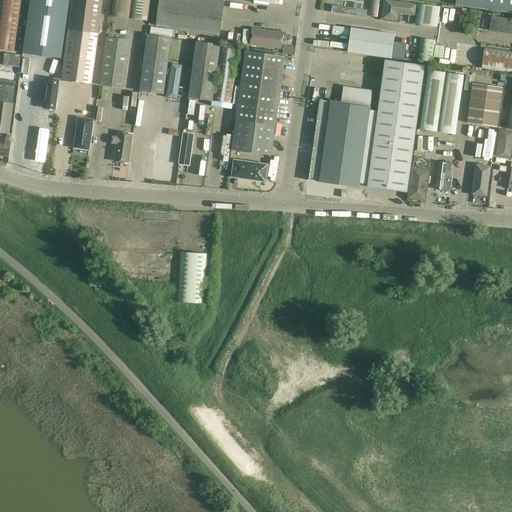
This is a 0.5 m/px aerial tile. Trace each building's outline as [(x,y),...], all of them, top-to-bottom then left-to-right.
[(0,0),(0,49),(7,51),(16,52),(22,0),(0,0)] [(30,0),(23,54),(61,59),(69,0),(30,0)] [(72,0),(61,80),(72,82),(92,84),(103,0),(72,0)] [(113,0),(111,16),(148,21),(150,0),(113,0)] [(159,0),(156,25),(220,34),(224,0),(159,0)] [(370,0),(368,16),(379,18),(381,0),(370,0)] [(417,4),(389,0),(385,0),(383,19),(400,21),(401,13),(416,15),(417,4)] [(511,0),(456,0),(456,4),(511,12),(511,0)] [(362,4),(354,3),(353,8),(334,6),(333,13),(365,17),(366,10),(361,9),(362,4)] [(418,4),(417,14),(415,24),(437,27),(440,7),(418,4)] [(511,35),(511,20),(492,18),(490,32),(511,35)] [(250,45),(282,49),(284,31),(253,27),(250,45)] [(351,28),(348,52),(391,59),(395,34),(351,28)] [(146,36),(139,91),(164,94),(171,39),(146,36)] [(106,38),(101,75),(100,85),(124,89),(130,41),(106,38)] [(435,41),(420,39),(419,45),(417,60),(432,63),(435,41)] [(196,43),(190,88),(188,98),(212,101),(220,46),(196,43)] [(214,101),(232,104),(239,50),(221,48),(214,101)] [(481,69),(511,74),(511,70),(511,52),(484,49),(481,69)] [(245,51),(231,150),(271,156),(285,57),(245,51)] [(370,110),(370,108),(323,101),(323,100),(320,100),(320,101),(309,180),(308,180),(359,188),(360,184),(368,185),(367,187),(407,193),(425,66),(385,60),(378,111),(370,110)] [(10,66),(10,75),(25,76),(25,67),(10,66)] [(426,71),(420,120),(419,130),(455,135),(463,75),(426,71)] [(0,132),(8,134),(12,104),(16,82),(0,79),(0,132)] [(473,83),(469,113),(467,123),(497,127),(498,118),(503,87),(473,83)] [(111,124),(112,110),(104,109),(104,124),(111,124)] [(44,110),(40,140),(50,141),(54,112),(44,110)] [(74,148),(89,150),(93,120),(78,118),(74,148)] [(176,126),(175,132),(185,134),(186,127),(176,126)] [(511,132),(501,130),(497,156),(511,159),(511,154),(511,153),(511,132)] [(117,145),(116,151),(114,161),(129,163),(133,132),(119,131),(118,137),(112,136),(111,144),(117,145)] [(155,151),(153,163),(167,165),(171,140),(158,138),(157,144),(150,143),(149,150),(155,151)] [(15,152),(17,140),(9,139),(7,150),(15,152)] [(254,181),(265,182),(268,165),(234,160),(232,175),(254,178),(254,181)] [(439,163),(436,189),(443,190),(445,179),(450,179),(452,163),(447,162),(447,164),(439,163)] [(425,201),(429,170),(422,170),(423,166),(417,165),(416,169),(413,168),(408,198),(425,201)] [(472,195),(486,197),(491,167),(476,165),(472,195)] [(177,302),(203,304),(207,254),(181,252),(177,302)]
